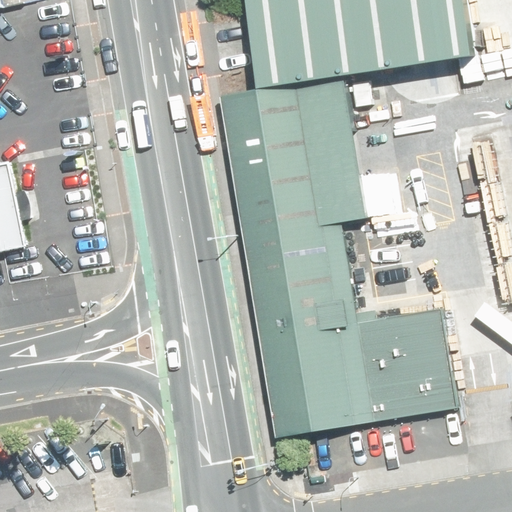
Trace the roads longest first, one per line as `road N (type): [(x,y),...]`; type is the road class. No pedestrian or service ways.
road 1 (secondary): [(131,0),(180,295)]
road 2 (tertiary): [(199,410),(129,376),(41,365)]
road 3 (tertiary): [(41,365),(124,332),(180,295)]
